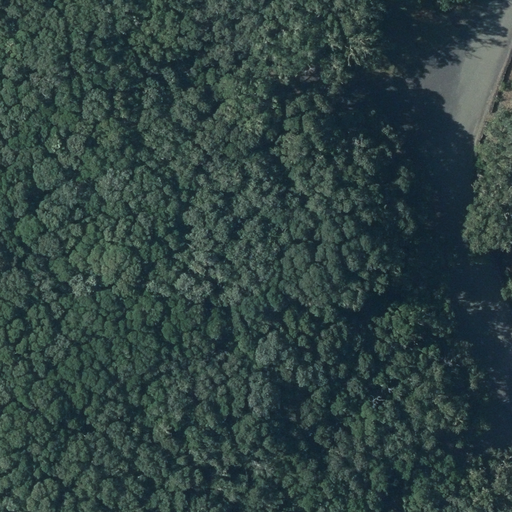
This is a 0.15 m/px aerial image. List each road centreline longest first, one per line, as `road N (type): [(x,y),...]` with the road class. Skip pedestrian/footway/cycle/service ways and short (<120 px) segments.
road 1 (track): [(464,116),(459,188),(468,242),(511,377)]
road 2 (track): [(464,116),(348,77),(231,0)]
road 3 (track): [(504,0),(464,116)]
